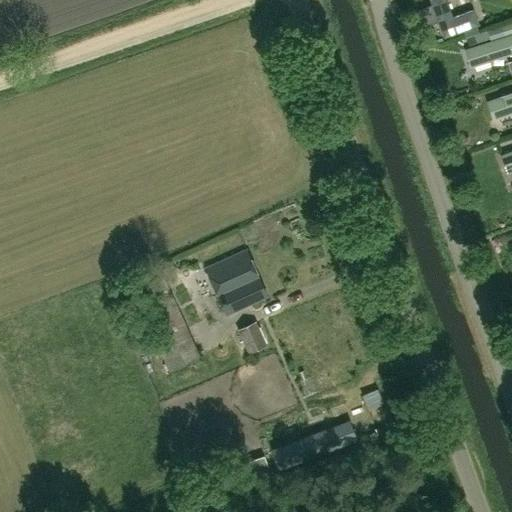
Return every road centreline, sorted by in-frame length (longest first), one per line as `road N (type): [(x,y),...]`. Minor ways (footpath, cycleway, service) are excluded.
road 1 (unclassified): [(481,511),(298,0)]
road 2 (unclassified): [(511,394),(445,215),(381,0)]
road 3 (track): [(223,0),(0,76)]
